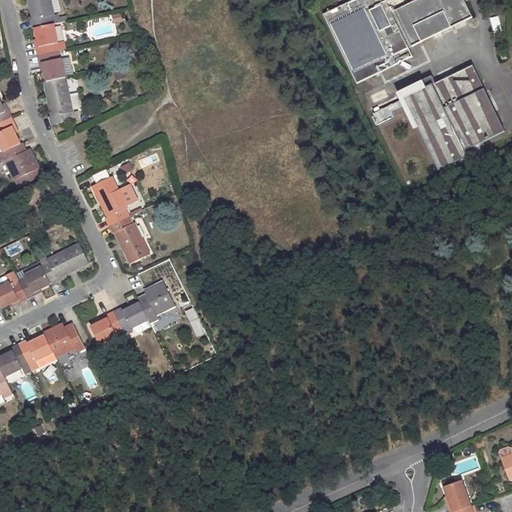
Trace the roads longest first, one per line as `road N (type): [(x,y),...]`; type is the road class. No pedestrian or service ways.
road 1 (residential): [(0,4),(19,88),(103,265)]
road 2 (residential): [(103,265),(96,287),(0,334)]
road 3 (unclassified): [(511,407),(396,461)]
road 4 (unclassified): [(396,461),(284,511)]
